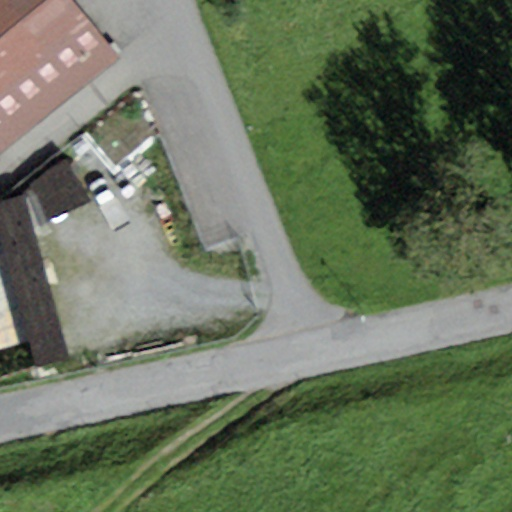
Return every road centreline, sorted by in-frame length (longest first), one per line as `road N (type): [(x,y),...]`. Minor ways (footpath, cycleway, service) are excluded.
road 1 (residential): [(511,311),(0,424)]
road 2 (track): [(311,355),(177,0)]
